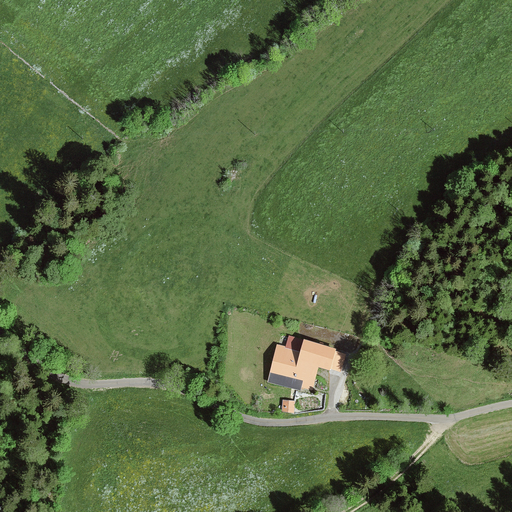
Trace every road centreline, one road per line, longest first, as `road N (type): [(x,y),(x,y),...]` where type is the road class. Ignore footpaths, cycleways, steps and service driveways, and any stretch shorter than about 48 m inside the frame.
road 1 (unclassified): [(511,403),(442,419),(258,421),(163,384),(61,377),(0,330)]
road 2 (track): [(447,418),(402,470),(347,511)]
